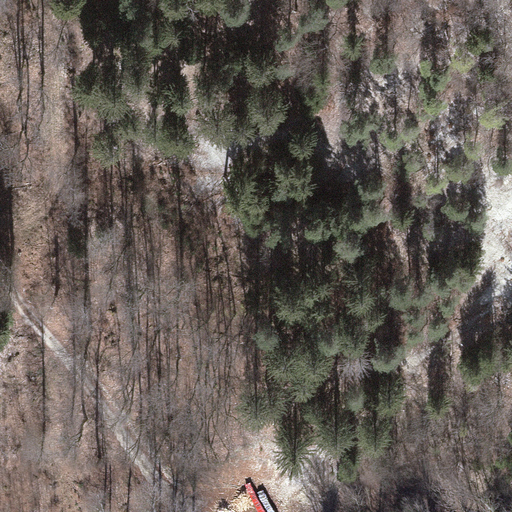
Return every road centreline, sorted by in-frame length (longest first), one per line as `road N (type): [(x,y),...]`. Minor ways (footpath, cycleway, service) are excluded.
road 1 (track): [(176,511),(49,319),(25,217)]
road 2 (track): [(25,217),(56,193),(64,152),(53,0)]
